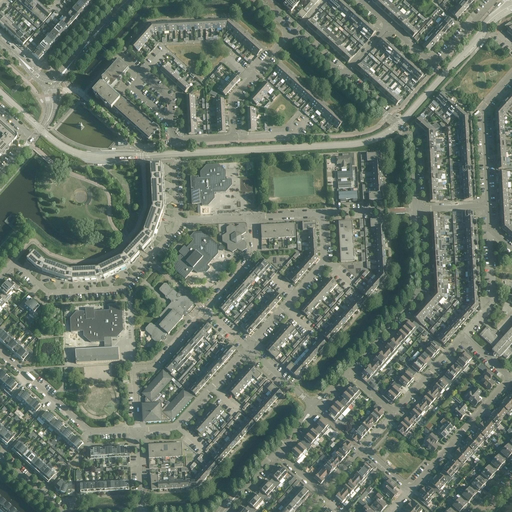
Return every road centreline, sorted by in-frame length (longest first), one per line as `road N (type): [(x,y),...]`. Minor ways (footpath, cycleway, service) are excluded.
road 1 (residential): [(12,260),(48,291),(122,287),(177,220)]
road 2 (residential): [(417,226),(422,287),(347,371)]
road 3 (residential): [(0,352),(91,431),(138,430)]
road 4 (residential): [(248,346),(325,262),(323,212)]
road 5 (residential): [(138,430),(134,367),(154,366),(205,309)]
road 6 (residential): [(410,489),(511,378)]
road 7 (residential): [(493,0),(433,66),(389,25)]
road 8 (residential): [(488,205),(483,108),(511,75)]
